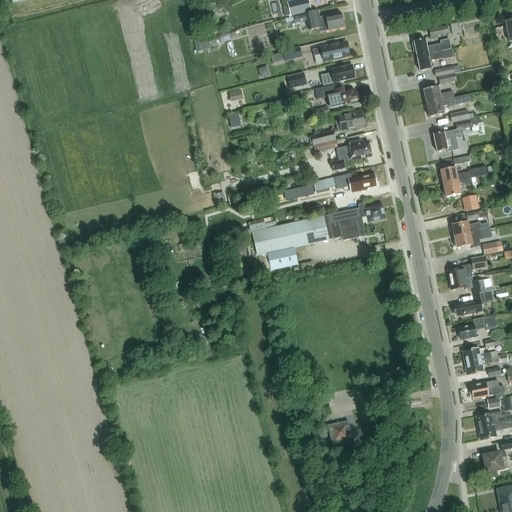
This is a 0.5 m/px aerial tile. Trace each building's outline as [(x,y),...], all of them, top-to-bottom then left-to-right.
[(307,0),(295,0),(287,2),(288,6),(283,7),(285,16),(291,15),(291,16),(311,11),(307,0)] [(307,21),(309,31),(321,29),(321,33),(328,32),(343,28),(342,20),(343,18),(342,15),(340,14),(325,17),(319,18),(318,11),(305,14),(306,15),(285,19),(286,23),(294,21),(294,24),(307,21)] [(447,26),(429,30),(431,38),(448,34),(447,26)] [(206,30),(208,38),(216,35),(214,27),(206,30)] [(203,32),(193,35),(197,52),(211,49),(211,45),(221,43),(220,36),(205,40),(203,32)] [(417,57),(451,50),(449,40),(441,41),(441,44),(427,47),(425,39),(414,42),(417,57)] [(324,63),(341,59),(349,57),(346,43),(312,51),(314,57),(322,55),(324,63)] [(271,57),(273,64),(301,56),(299,47),(282,51),(283,54),(271,57)] [(432,61),(438,60),(445,58),(445,60),(453,58),(451,50),(417,57),(421,72),(432,70),(431,69),(433,68),(432,61)] [(346,80),(354,78),(351,66),(343,68),(343,67),(336,69),(337,70),(331,71),(334,83),(339,81),(340,82),(346,81),(346,80)] [(434,71),(436,77),(455,73),(454,67),(434,71)] [(456,81),(455,73),(438,77),(440,85),(456,81)] [(303,74),(287,78),(290,89),(306,85),(303,74)] [(359,99),(358,95),(356,95),(356,94),(354,94),(354,90),(344,92),(343,89),(336,90),(335,84),(314,89),(317,99),(327,97),(330,109),(350,104),(350,103),(357,101),(357,100),(359,99)] [(427,104),(454,98),(453,92),(440,95),(438,88),(424,91),(427,104)] [(228,91),(229,101),(242,100),(241,90),(228,91)] [(448,106),(448,108),(471,103),(469,95),(454,98),(427,104),(430,118),(444,115),(442,107),(448,106)] [(328,107),(315,110),(318,118),(330,115),(328,107)] [(473,114),(469,115),(468,111),(450,114),(452,123),(474,118),(473,114)] [(338,117),(339,121),(335,122),(337,132),(341,131),(341,132),(365,127),(362,112),(338,117)] [(239,114),(229,116),(231,129),(241,126),(239,114)] [(463,130),(471,128),(470,120),(455,123),(457,130),(434,136),(437,153),(447,151),(448,152),(458,150),(456,138),(464,136),(463,130)] [(333,131),(311,137),(313,147),(336,141),(333,131)] [(337,148),(335,142),(314,147),(315,154),(337,148)] [(337,150),(340,160),(332,162),(333,171),(345,168),(343,161),(346,160),(351,159),(351,161),(372,157),(369,142),(358,144),(358,142),(349,144),(350,146),(349,146),(349,148),(337,150)] [(469,157),(453,160),(455,166),(470,162),(469,157)] [(444,184),(471,178),(470,172),(457,175),(455,168),(441,171),(444,184)] [(314,183),(316,191),(336,187),(337,189),(350,186),(351,193),(359,191),(360,192),(362,192),(363,193),(366,192),(366,191),(368,190),(368,189),(377,187),(375,181),(376,179),(376,176),(374,175),(374,174),(357,178),(351,179),(350,175),(314,183)] [(475,178),(471,179),(471,178),(444,184),(446,198),(461,195),(459,187),(472,185),(472,183),(476,182),(475,178)] [(315,191),(313,183),(286,189),(288,198),(315,191)] [(213,196),(216,207),(226,205),(223,193),(213,196)] [(462,198),(465,211),(479,208),(476,195),(462,198)] [(337,214),(342,238),(343,241),(365,236),(361,219),(366,218),(368,223),(376,221),(384,219),(381,206),(371,208),(371,207),(364,208),(364,204),(358,205),(359,209),(337,214)] [(467,220),(487,216),(486,209),(466,213),(467,220)] [(342,238),(337,214),(252,233),(257,256),(258,256),(262,272),(298,265),(294,248),(342,238)] [(454,237),(481,232),(490,230),(489,224),(480,226),(480,223),(468,226),(467,222),(452,225),(454,237)] [(472,242),(483,240),(481,232),(454,237),(457,249),(472,245),(472,242)] [(502,253),(500,242),(482,245),(484,255),(498,253),(498,254),(502,253)] [(511,256),(511,250),(503,253),(504,258),(511,256)] [(448,272),(449,282),(471,277),(471,274),(472,271),(487,269),(485,258),(471,260),(472,265),(460,267),(461,269),(448,272)] [(233,273),(235,281),(254,276),(252,269),(233,273)] [(472,282),(471,277),(449,282),(451,291),(466,289),(466,290),(473,289),(474,295),(493,292),(492,287),(488,287),(487,279),(472,282)] [(491,292),(484,294),(475,296),(476,303),(455,307),(455,309),(454,310),(455,315),(457,315),(457,317),(466,315),(466,316),(471,315),(471,314),(482,312),(481,307),(486,306),(485,301),(492,300),(491,292)] [(460,341),(476,339),(475,332),(496,328),(494,318),(473,322),(474,326),(458,329),(460,341)] [(485,349),(498,346),(497,339),(484,342),(485,349)] [(463,353),(465,364),(491,359),(490,354),(480,356),(478,349),(463,353)] [(491,359),(465,364),(468,376),(483,372),(481,366),(492,363),(491,359)] [(487,370),(489,377),(501,374),(500,368),(487,370)] [(473,399),(481,397),(481,398),(495,395),(503,394),(504,393),(503,387),(499,388),(498,381),(471,386),(473,399)] [(501,396),(503,396),(503,394),(495,395),(496,399),(487,401),(489,409),(501,407),(499,400),(502,399),(501,396)] [(511,397),(501,400),(503,413),(511,410),(511,397)] [(501,412),(491,414),(475,417),(478,429),(506,424),(506,423),(511,421),(511,415),(511,414),(502,416),(501,412)] [(332,446),(352,442),(348,422),(328,426),(332,446)] [(511,422),(506,424),(478,429),(481,441),(496,437),(495,432),(511,427),(511,422)] [(511,440),(500,443),(501,451),(511,448),(511,440)] [(499,453),(484,457),(488,473),(489,473),(490,479),(498,477),(496,471),(504,469),(501,458),(506,457),(505,452),(500,453),(499,453)] [(511,511),(511,487),(498,491),(502,511),(511,511)]
